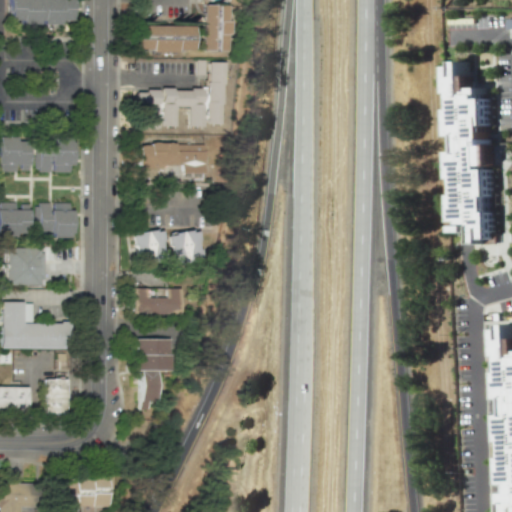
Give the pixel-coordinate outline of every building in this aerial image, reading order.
[(7,0),(77,0),(77,22),(7,22),(7,0)] [(199,2),(225,2),(224,52),(198,52),(199,2)] [(130,22),(190,22),(190,48),(130,48),(130,22)] [(227,60),(200,60),(201,92),(136,91),(137,130),(173,130),(173,107),(186,106),(185,129),(225,129),(227,60)] [(451,66),(452,92),(455,92),(456,108),(453,109),(454,135),(462,135),(463,151),(454,152),(456,179),(459,179),(460,195),(456,195),(457,222),(465,222),(465,233),(477,232),(478,244),(487,244),(487,238),(496,238),(493,168),(485,168),(485,165),(492,165),(490,136),(487,137),(486,123),(490,123),(489,97),(485,98),(484,87),(474,87),(474,76),(468,77),(467,61),(459,61),(459,66),(451,66)] [(0,137),(23,138),(22,172),(0,172),(0,137)] [(37,169),(37,139),(67,139),(67,169),(37,169)] [(131,168),(131,142),(169,143),(201,148),(201,167),(169,169),(131,168)] [(36,202),(67,202),(67,235),(36,235),(36,202)] [(0,204),(24,204),(23,237),(0,236),(0,204)] [(164,231),(192,229),(194,262),(166,264),(164,231)] [(129,232),(156,230),(158,265),(131,266),(129,232)] [(0,251),(36,251),(36,284),(0,285),(0,251)] [(125,290),(172,290),(172,316),(125,316),(125,290)] [(64,349),(0,348),(0,302),(17,302),(17,323),(64,324),(64,349)] [(499,329),(500,356),(503,356),(504,372),(501,372),(502,400),(509,400),(509,414),(502,415),(503,442),(507,442),(507,457),(504,458),(504,484),(511,484),(511,493),(505,493),(505,511),(511,511),(511,324),(506,324),(506,328),(499,329)] [(130,339),(164,340),(164,372),(129,371),(130,339)] [(148,375),(148,410),(130,410),(130,375),(148,375)] [(61,379),(62,416),(39,417),(38,379),(61,379)] [(0,388),(24,388),(24,412),(0,412),(0,388)] [(53,511),(50,482),(105,475),(109,506),(61,511),(53,511)] [(0,511),(0,479),(32,479),(32,511),(0,511)]
